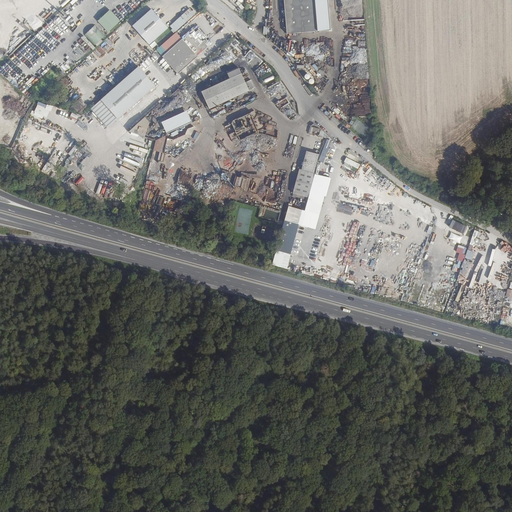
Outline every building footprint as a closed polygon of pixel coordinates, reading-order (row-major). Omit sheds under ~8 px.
[(314,0),(283,0),(287,33),(317,31),(314,0)] [(175,33),(195,13),(189,7),(169,27),(175,33)] [(43,26),(41,20),(38,21),(36,17),(29,21),(34,30),(43,26)] [(197,24),(168,50),(183,67),(212,42),(210,39),(212,37),(202,25),(200,27),(197,24)] [(84,34),(96,47),(102,41),(101,39),(105,36),(95,25),(84,34)] [(93,49),(95,47),(83,36),(81,38),(93,49)] [(138,67),(89,108),(106,128),(155,87),(138,67)] [(242,72),(204,93),(213,109),(251,88),(247,80),(242,72)] [(252,77),(247,80),(251,88),(257,85),(252,77)] [(79,98),(72,106),(81,114),(88,106),(79,98)] [(47,117),(51,106),(38,102),(34,113),(47,117)] [(130,130),(137,138),(151,125),(144,117),(130,130)] [(314,128),(313,131),(320,132),(319,136),(325,137),(327,132),(314,128)] [(340,161),(346,147),(329,139),(322,152),(340,161)] [(345,158),(343,163),(358,169),(360,164),(345,158)] [(311,176),(294,171),(289,189),(306,194),(311,176)] [(302,210),(288,206),(277,251),(291,254),(302,210)]
